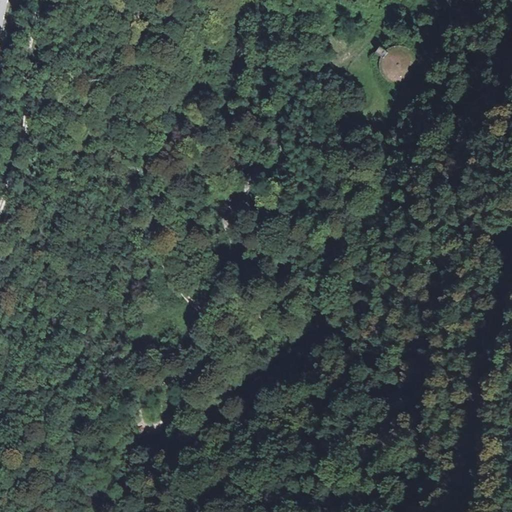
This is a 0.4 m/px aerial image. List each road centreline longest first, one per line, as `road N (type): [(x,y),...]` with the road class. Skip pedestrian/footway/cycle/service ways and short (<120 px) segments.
road 1 (track): [(139,0),(144,169),(155,239),(167,280),(207,318),(213,336),(192,373),(141,399),(143,428),(169,424),(252,352),(260,302),(228,207),(261,174)]
road 2 (track): [(0,208),(21,144),(44,0)]
